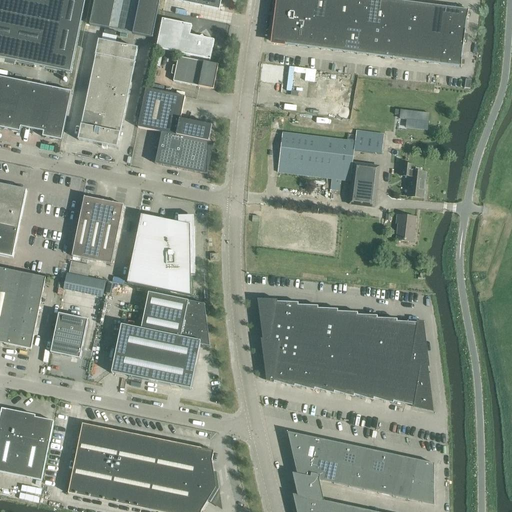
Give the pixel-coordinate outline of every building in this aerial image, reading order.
[(0,0),(0,58),(71,74),(86,0),(0,0)] [(95,0),(90,26),(110,30),(115,0),(95,0)] [(115,0),(110,30),(133,35),(140,0),(115,0)] [(140,0),(133,35),(153,39),(160,0),(140,0)] [(227,0),(228,0),(227,0),(168,0),(220,11),(221,0),(227,0)] [(278,7),(277,15),(289,17),(291,0),(279,0),(278,7)] [(291,0),(289,17),(301,18),(303,0),(291,0)] [(303,0),(301,18),(313,20),(315,0),(303,0)] [(315,0),(313,20),(325,21),(327,0),(315,0)] [(327,0),(325,21),(337,23),(339,0),(327,0)] [(339,0),(337,23),(349,24),(351,0),(339,0)] [(351,0),(349,24),(361,26),(363,0),(351,0)] [(363,0),(361,26),(372,27),(376,0),(363,0)] [(376,0),(372,27),(384,29),(388,0),(387,0),(388,1),(383,0),(376,0)] [(388,0),(384,29),(396,30),(400,1),(400,2),(388,1),(388,0)] [(396,30),(408,32),(412,3),(412,4),(400,2),(400,1),(396,30)] [(408,32),(420,34),(424,5),(423,5),(412,4),(412,3),(408,32)] [(420,34),(432,35),(436,6),(435,6),(435,7),(424,5),(420,34)] [(436,6),(432,35),(444,37),(446,22),(448,8),(436,7),(436,6)] [(448,8),(446,22),(466,25),(467,19),(469,10),(468,10),(468,11),(448,8)] [(285,46),(289,17),(277,15),(276,23),(273,43),(285,45),(285,46)] [(297,47),(301,18),(289,17),(285,46),(286,46),(286,45),(297,47)] [(309,49),(313,20),(301,18),(297,47),(298,47),(309,48),(309,49)] [(156,49),(210,60),(214,41),(204,39),(202,36),(200,38),(190,36),(192,26),(163,20),(156,49)] [(321,50),(325,21),(313,20),(309,49),(310,48),(321,50)] [(333,52),(337,23),(325,21),(321,50),(333,51),(333,52)] [(446,22),(444,37),(464,39),(466,25),(446,22)] [(344,53),(345,53),(349,24),(337,23),(333,52),(333,51),(345,53),(344,53)] [(356,55),(357,55),(361,26),(349,24),(345,53),(356,54),(356,55)] [(368,56),(369,56),(372,27),(361,26),(357,55),(357,54),(368,56)] [(380,58),(381,58),(384,29),(372,27),(369,56),(380,57),(380,58)] [(392,59),(396,30),(384,29),(381,58),(381,57),(392,59)] [(404,61),(408,32),(396,30),(392,59),(393,59),(404,60),(404,61)] [(416,62),(420,34),(408,32),(404,61),(405,61),(405,60),(416,62)] [(428,64),(432,35),(420,34),(416,62),(417,62),(428,63),(428,64)] [(440,65),(442,51),(444,37),(432,35),(428,64),(429,63),(440,65)] [(444,37),(442,51),(462,53),(464,39),(444,37)] [(99,42),(96,56),(116,60),(119,46),(99,42)] [(119,46),(116,60),(135,64),(138,50),(119,46)] [(442,51),(440,65),(461,68),(462,60),(462,53),(442,51)] [(96,56),(93,70),(113,74),(116,60),(96,56)] [(174,82),(213,90),(218,66),(179,58),(174,82)] [(116,60),(113,74),(132,78),(135,64),(116,60)] [(93,70),(90,84),(110,88),(113,74),(93,70)] [(113,74),(110,88),(129,92),(132,78),(113,74)] [(21,128),(33,131),(43,87),(1,78),(0,84),(0,128),(20,133),(21,128)] [(90,84),(87,98),(107,102),(110,88),(90,84)] [(43,87),(33,131),(44,133),(43,138),(62,142),(72,93),(43,87)] [(110,88),(107,102),(126,106),(129,92),(110,88)] [(209,143),(211,128),(189,124),(189,123),(181,121),(185,98),(146,90),(138,128),(162,133),(209,143)] [(87,98),(84,112),(104,116),(107,102),(87,98)] [(107,102),(104,116),(123,120),(126,106),(107,102)] [(400,116),(399,119),(407,120),(406,128),(427,130),(429,114),(413,112),(400,110),(400,111),(400,116)] [(84,112),(81,127),(101,131),(104,116),(84,112)] [(104,116),(101,131),(121,135),(123,120),(104,116)] [(79,141),(98,145),(101,131),(81,127),(79,141)] [(101,131),(98,145),(118,149),(121,135),(101,131)] [(283,133),(278,173),(350,182),(354,151),(382,155),(384,135),(356,131),(355,142),(283,133)] [(209,143),(162,133),(157,157),(164,159),(163,166),(208,176),(209,152),(209,143)] [(164,159),(157,157),(156,165),(163,166),(164,159)] [(349,205),(374,208),(379,167),(354,164),(349,205)] [(407,197),(423,199),(426,174),(414,172),(414,166),(402,165),(401,176),(410,177),(407,197)] [(0,256),(13,259),(27,191),(28,191),(0,184),(0,256)] [(72,257),(112,265),(124,206),(123,205),(123,206),(120,205),(114,204),(114,202),(113,204),(104,202),(105,200),(104,200),(103,202),(100,201),(85,198),(72,257)] [(128,284),(192,297),(191,276),(195,276),(194,227),(179,224),(156,219),(142,216),(128,284)] [(397,241),(413,243),(416,218),(397,216),(397,224),(399,224),(397,241)] [(90,274),(91,264),(71,262),(70,272),(90,274)] [(0,268),(0,343),(7,345),(12,321),(17,297),(22,273),(0,268)] [(22,273),(17,297),(41,302),(46,278),(22,273)] [(106,282),(67,274),(64,290),(103,298),(106,282)] [(177,387),(191,390),(201,343),(206,344),(210,347),(205,305),(149,294),(146,305),(141,330),(122,326),(112,374),(127,377),(177,387)] [(17,297),(12,321),(36,326),(41,302),(17,297)] [(260,302),(263,322),(295,327),(298,306),(299,304),(277,303),(260,302)] [(292,345),(302,346),(312,348),(318,309),(318,307),(298,306),(295,327),(292,345)] [(312,348),(321,350),(331,351),(338,313),(338,310),(318,309),(312,348)] [(331,351),(341,353),(351,355),(357,316),(358,313),(338,313),(331,351)] [(88,321),(59,315),(51,354),(80,360),(88,321)] [(351,355),(361,356),(371,358),(377,319),(378,317),(357,316),(351,355)] [(371,358),(381,360),(390,362),(397,322),(397,320),(377,319),(371,358)] [(12,321),(7,345),(31,350),(36,326),(12,321)] [(263,322),(265,340),(292,345),(295,327),(263,322)] [(390,362),(400,363),(411,365),(418,324),(397,322),(390,362)] [(411,365),(421,367),(426,368),(428,368),(422,324),(418,324),(411,365)] [(263,340),(265,356),(299,361),(302,346),(292,345),(265,340),(263,340)] [(315,391),(315,389),(321,350),(312,348),(302,346),(299,361),(295,386),(315,391)] [(334,395),(335,392),(341,353),(331,351),(321,350),(315,389),(334,395)] [(354,398),(354,396),(361,356),(351,355),(341,353),(335,392),(354,398)] [(295,388),(295,386),(299,361),(265,356),(268,380),(274,382),(295,388)] [(374,401),(374,399),(381,360),(371,358),(361,356),(354,396),(374,401)] [(394,404),(394,402),(400,363),(390,362),(381,360),(374,399),(394,404)] [(414,407),(421,367),(411,365),(400,363),(394,402),(414,407)] [(421,367),(414,407),(432,411),(426,368),(421,367)] [(0,472),(42,481),(54,422),(35,418),(36,416),(17,413),(17,414),(7,412),(7,411),(2,409),(0,419),(0,472)] [(217,496),(216,494),(219,489),(217,473),(211,474),(209,462),(212,461),(214,452),(209,451),(83,425),(68,494),(153,511),(201,511),(202,511),(201,511),(199,510),(205,500),(211,503),(214,498),(215,498),(217,497),(217,496)] [(295,455),(322,461),(326,441),(318,439),(318,440),(290,434),(290,435),(291,435),(295,455)] [(326,441),(322,461),(332,463),(336,443),(326,441)] [(332,463),(337,464),(342,465),(346,445),(336,443),(332,463)] [(346,445),(342,465),(352,467),(356,448),(346,445)] [(356,448),(352,467),(362,470),(366,450),(356,448)] [(366,450),(362,470),(367,471),(372,472),(376,452),(366,450)] [(376,452),(372,472),(382,474),(386,454),(376,452)] [(386,454),(382,474),(392,476),(396,456),(386,454)] [(300,477),(318,480),(322,461),(295,455),(300,475),(300,477)] [(396,456),(392,476),(397,477),(402,478),(407,458),(396,456)] [(407,458),(402,478),(412,480),(417,461),(407,458)] [(319,481),(320,481),(333,484),(337,464),(332,463),(322,461),(318,480),(319,481)] [(417,461),(412,480),(434,485),(434,464),(417,461)] [(337,464),(333,484),(348,487),(352,467),(342,465),(337,464)] [(352,467),(348,487),(363,490),(367,471),(362,470),(352,467)] [(367,471),(363,490),(378,494),(382,474),(372,472),(367,471)] [(382,474),(378,494),(393,497),(397,477),(392,476),(382,474)] [(323,501),(324,502),(323,495),(321,486),(320,481),(319,481),(318,480),(300,477),(298,476),(298,475),(294,475),(299,497),(323,502),(323,501)] [(397,477),(393,497),(408,500),(410,490),(412,480),(402,478),(397,477)] [(412,480),(410,490),(434,495),(434,485),(412,480)] [(410,490),(408,500),(434,506),(434,495),(410,490)] [(320,511),(323,502),(299,497),(295,496),(296,497),(298,506),(320,511)] [(336,511),(338,505),(324,502),(323,501),(323,502),(320,511),(336,511)]
